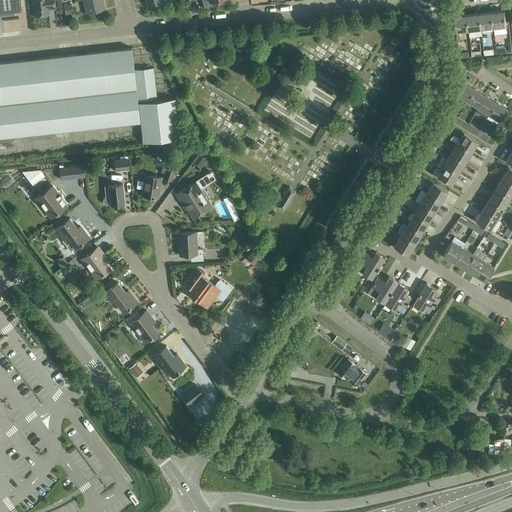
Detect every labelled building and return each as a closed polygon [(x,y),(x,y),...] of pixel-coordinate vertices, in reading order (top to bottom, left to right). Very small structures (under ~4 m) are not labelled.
[(2,11),(21,9),(19,0),(0,0),(0,11),(2,11)] [(33,0),(35,15),(49,13),(48,4),(54,3),(54,0),(33,0)] [(102,0),(82,0),(86,13),(105,9),(102,0)] [(201,0),(204,9),(216,6),(214,0),(201,0)] [(492,11),(491,11),(493,27),(494,34),(507,33),(506,25),(504,10),(492,11)] [(481,28),(493,27),(491,11),(479,13),(481,28)] [(479,13),(467,14),(469,29),(469,35),(481,33),(481,28),(479,13)] [(456,31),(469,29),(467,14),(454,15),(456,31)] [(0,136),(140,121),(141,121),(140,121),(142,132),(143,142),(180,138),(175,98),(138,102),(138,100),(156,98),(152,67),(134,69),(132,48),(0,62),(0,136)] [(466,100),(474,87),(462,80),(455,92),(466,100)] [(477,106),(485,94),(474,87),(466,100),(477,106)] [(488,113),(496,101),(485,94),(477,106),(488,113)] [(496,101),(488,113),(499,120),(507,108),(496,101)] [(453,121),(456,116),(447,110),(444,115),(453,121)] [(464,128),(467,123),(456,116),(453,121),(464,128)] [(435,130),(439,132),(444,124),(440,122),(435,130)] [(475,134),(478,129),(467,123),(464,128),(475,134)] [(478,129),(475,134),(486,142),(490,137),(478,129)] [(433,143),(439,132),(435,130),(429,140),(433,143)] [(453,135),(450,139),(456,143),(471,152),(477,141),(463,132),(459,138),(453,135)] [(426,154),(433,143),(429,140),(422,151),(426,154)] [(464,162),(471,152),(456,143),(450,153),(464,162)] [(419,166),(426,154),(422,151),(414,164),(419,166)] [(442,157),(439,161),(443,164),(458,173),(464,162),(450,153),(446,160),(442,157)] [(114,160),(115,170),(129,169),(128,158),(114,160)] [(451,183),(458,173),(443,164),(440,170),(436,167),(432,174),(436,177),(437,175),(451,183)] [(59,168),(60,179),(85,176),(83,165),(59,168)] [(163,177),(171,180),(175,168),(168,166),(163,177)] [(405,180),(409,182),(416,170),(412,167),(405,180)] [(501,178),(511,184),(511,170),(508,167),(501,178)] [(22,171),(29,180),(41,171),(40,170),(22,171)] [(142,195),(157,197),(161,177),(145,174),(142,195)] [(199,188),(204,185),(200,178),(195,182),(195,181),(176,193),(182,204),(184,203),(193,217),(198,214),(201,215),(206,212),(206,209),(210,206),(210,205),(211,203),(209,200),(207,200),(199,188)] [(509,198),(511,193),(511,184),(501,178),(495,189),(509,198)] [(404,190),(409,182),(405,180),(400,188),(404,190)] [(426,193),(440,201),(447,190),(433,182),(426,193)] [(105,195),(103,199),(103,203),(107,205),(110,205),(124,204),(122,184),(108,185),(104,186),(105,195)] [(52,185),(35,198),(47,214),(54,210),(56,213),(63,207),(67,204),(57,192),(52,185)] [(276,206),(282,210),(294,190),(288,186),(276,206)] [(503,208),(509,198),(495,189),(488,199),(503,208)] [(391,201),(396,203),(401,195),(396,193),(391,201)] [(434,212),(440,201),(426,193),(419,203),(434,212)] [(497,218),(503,208),(488,199),(482,209),(497,218)] [(391,211),(396,203),(391,201),(386,208),(391,211)] [(427,222),(434,212),(419,203),(413,214),(427,222)] [(490,229),(497,218),(482,209),(475,220),(490,229)] [(378,221),(383,224),(388,216),(383,213),(378,221)] [(421,233),(427,222),(413,214),(406,224),(421,233)] [(79,225),(76,228),(68,218),(55,228),(63,239),(62,240),(70,251),(88,237),(79,225)] [(473,229),(476,225),(468,220),(465,224),(473,229)] [(378,232),(383,224),(378,221),(373,229),(378,232)] [(414,244),(421,233),(406,224),(400,235),(414,244)] [(476,225),(473,229),(481,234),(483,230),(476,225)] [(508,236),(511,229),(511,227),(508,225),(503,234),(508,236)] [(202,249),(196,249),(195,231),(178,232),(180,255),(190,254),(191,261),(203,260),(202,249)] [(494,242),(496,238),(488,233),(486,238),(494,242)] [(408,255),(414,244),(400,235),(393,246),(408,255)] [(496,238),(494,242),(502,247),(504,243),(496,238)] [(453,261),(462,247),(451,241),(442,255),(453,261)] [(100,271),(102,274),(110,267),(99,254),(102,252),(98,246),(81,259),(94,275),(100,271)] [(464,268),(472,254),(462,247),(453,261),(464,268)] [(247,256),(254,265),(261,259),(254,250),(247,256)] [(371,279),(385,257),(375,251),(372,256),(364,251),(358,262),(365,266),(361,273),(371,279)] [(474,274),(483,260),(472,254),(464,268),(474,274)] [(483,260),(474,274),(485,281),(494,267),(483,260)] [(219,279),(214,285),(202,276),(204,273),(198,269),(186,286),(191,290),(188,294),(207,308),(216,295),(222,300),(231,288),(219,279)] [(384,303),(398,281),(389,276),(385,281),(377,276),(371,286),(379,291),(375,297),(384,303)] [(398,281),(384,303),(394,309),(397,303),(405,308),(412,298),(404,293),(407,287),(398,281)] [(128,290),(125,292),(117,282),(104,292),(112,303),(115,301),(123,311),(137,301),(128,290)] [(425,304),(433,309),(439,298),(432,294),(435,288),(425,282),(412,304),(422,310),(425,304)] [(219,338),(231,345),(244,326),(233,319),(240,310),(234,306),(225,320),(228,323),(219,338)] [(147,334),(149,337),(158,332),(147,319),(151,316),(146,310),(129,323),(141,339),(147,334)] [(244,326),(231,345),(243,353),(251,339),(256,342),(263,332),(257,328),(254,333),(244,326)] [(408,341),(415,344),(418,335),(412,333),(408,341)] [(336,336),(332,342),(348,354),(352,348),(336,336)] [(177,354),(174,356),(166,346),(152,356),(160,367),(164,365),(172,375),(185,365),(177,354)] [(140,359),(134,362),(139,372),(146,369),(140,359)] [(345,377),(357,386),(367,373),(348,359),(338,373),(345,378),(345,377)] [(203,395),(195,384),(181,394),(190,405),(203,395)] [(508,452),(511,452),(511,447),(503,447),(504,438),(489,437),(487,452),(508,454),(508,452)]
